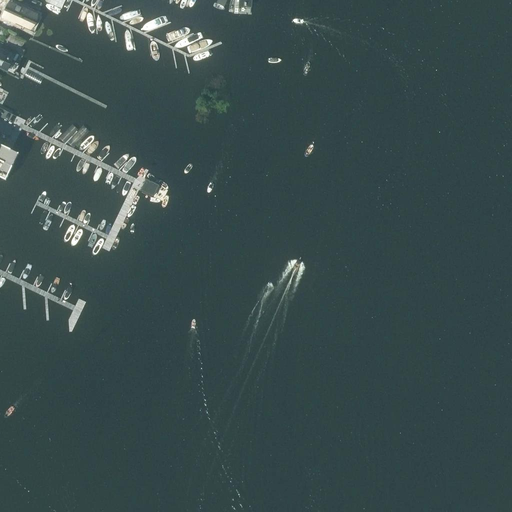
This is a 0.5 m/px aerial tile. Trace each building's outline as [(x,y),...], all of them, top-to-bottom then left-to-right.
[(17,24),(18,26),(33,33),(40,18),(27,12),(30,6),(15,0),(14,0),(12,5),(11,5),(5,18),(0,16),(0,27),(2,28),(7,19),(17,24)] [(247,0),(233,0),(233,7),(233,8),(247,8),(247,0)] [(11,67),(13,63),(12,61),(17,51),(0,42),(0,65),(8,69),(9,67),(11,67)] [(0,177),(6,181),(19,154),(11,150),(0,144),(0,177)] [(28,314),(27,349),(39,350),(40,314),(28,314)]
